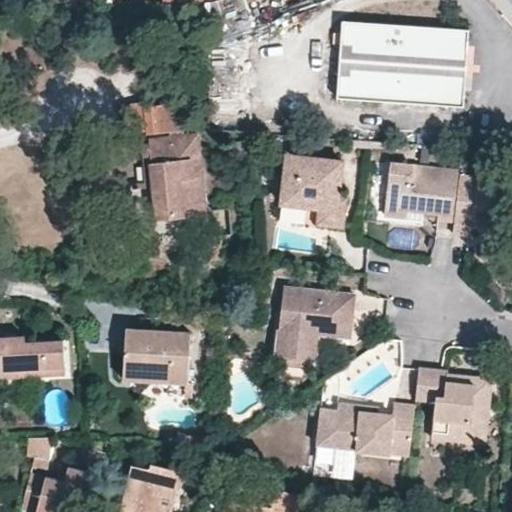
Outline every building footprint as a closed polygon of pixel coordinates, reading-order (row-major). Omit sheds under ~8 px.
[(221,35),(251,26),(242,0),(214,0),(210,2),(221,35)] [(344,20),(338,97),(462,106),(464,94),(468,40),(468,28),(344,20)] [(464,94),(470,95),(475,40),(468,40),(464,94)] [(250,120),(247,48),(207,50),(210,121),(250,120)] [(123,103),(126,128),(151,126),(149,105),(149,101),(123,103)] [(151,126),(151,129),(173,128),(188,126),(186,102),(149,105),(151,126)] [(173,128),(174,137),(189,136),(188,126),(173,128)] [(159,218),(206,214),(199,135),(189,136),(174,137),(152,139),(152,145),(156,185),(159,218)] [(250,152),(249,143),(230,143),(230,152),(250,152)] [(152,145),(145,147),(149,186),(156,185),(152,145)] [(286,155),(282,204),(320,208),(318,224),(342,227),(345,197),(338,196),(341,161),(286,155)] [(405,211),(406,203),(418,205),(418,212),(434,214),(434,218),(453,221),(458,180),(458,172),(387,164),(381,215),(404,219),(405,211)] [(474,214),(474,210),(498,211),(511,213),(511,203),(511,177),(478,173),(477,181),(458,180),(453,221),(452,226),(472,228),(473,220),(474,214)] [(418,212),(418,205),(406,203),(405,211),(418,212)] [(222,235),(212,235),(213,246),(223,247),(222,235)] [(224,262),(223,252),(213,253),(214,262),(224,262)] [(315,361),(318,335),(319,327),(329,329),(328,336),(349,338),(354,296),(285,288),(276,350),(277,357),(282,358),(287,358),(305,360),(310,361),(315,361)] [(188,381),(190,330),(126,326),(124,370),(141,371),(140,378),(188,381)] [(328,336),(329,329),(319,327),(318,335),(328,336)] [(66,373),(64,341),(25,343),(25,337),(0,337),(0,364),(1,364),(2,376),(51,374),(66,373)] [(287,358),(286,366),(304,368),(305,360),(287,358)] [(485,423),(489,379),(446,374),(446,372),(418,369),(414,401),(433,403),(447,404),(444,438),(474,441),(476,422),(485,423)] [(140,378),(141,371),(124,370),(124,377),(140,378)] [(388,418),(373,416),(355,415),(356,410),(332,407),(332,412),(317,410),(314,443),(334,446),(334,450),(385,456),(387,453),(408,455),(414,405),(390,403),(388,418)] [(430,436),(444,438),(447,404),(433,403),(430,436)] [(474,441),(483,442),(485,423),(476,422),(474,441)] [(26,456),(49,457),(50,437),(26,437),(26,456)] [(171,511),(178,482),(182,482),(184,471),(151,463),(150,467),(132,462),(123,500),(108,498),(104,511),(171,511)] [(68,465),(64,480),(31,472),(22,506),(37,510),(36,511),(75,511),(78,501),(87,504),(95,472),(68,465)] [(308,511),(311,495),(254,487),(252,505),(230,502),(228,511),(308,511)] [(85,511),(87,504),(78,501),(75,511),(85,511)]
